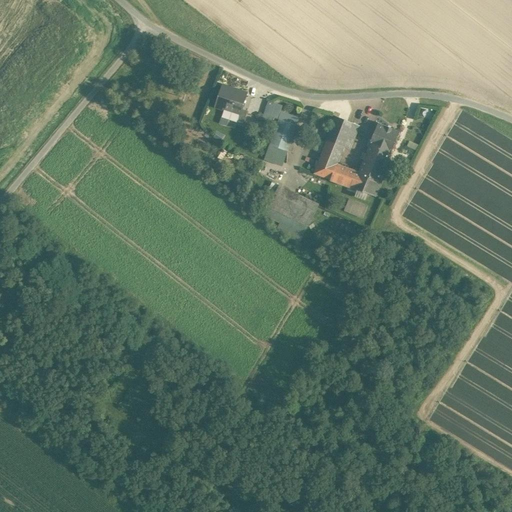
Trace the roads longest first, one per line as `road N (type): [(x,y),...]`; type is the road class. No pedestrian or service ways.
road 1 (unclassified): [(116,0),(175,43),(293,93),(426,93),(511,122)]
road 2 (track): [(0,205),(144,25)]
